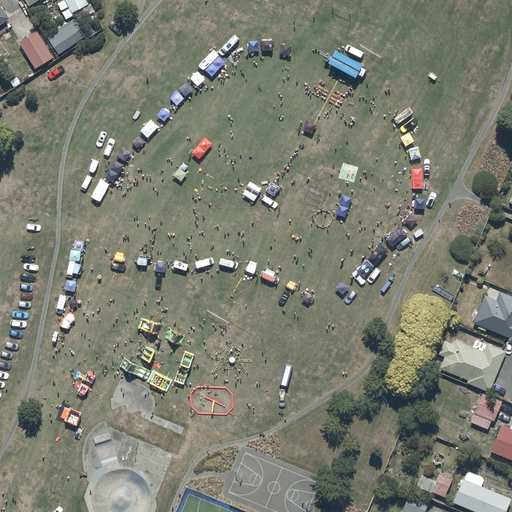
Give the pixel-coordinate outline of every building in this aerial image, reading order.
[(89,2),(88,0),(61,0),(57,2),(66,18),(73,14),(72,12),(89,2)] [(0,22),(10,16),(0,2),(0,22)] [(75,17),(47,34),(59,52),(86,34),(75,17)] [(37,29),(20,40),(36,66),(53,56),(37,29)] [(511,294),(500,289),(499,291),(495,290),(494,294),(488,291),(487,294),(484,293),(473,320),(479,323),(477,327),(485,330),(486,326),(508,335),(507,339),(511,340),(511,294)] [(488,390),(505,349),(487,341),(486,342),(476,338),(473,345),(454,338),(453,342),(444,338),(439,353),(444,355),(439,367),(467,378),(466,381),(488,390)] [(501,398),(482,391),(470,421),(487,427),(491,418),(493,419),(501,398)] [(511,426),(501,422),(490,448),(511,457),(511,426)] [(462,476),(453,499),(483,511),(504,511),(510,496),(480,484),(484,475),(468,469),(465,477),(462,476)] [(444,496),(451,477),(439,471),(437,478),(421,472),(416,485),(444,496)] [(423,511),(428,499),(409,491),(402,510),(403,511),(402,511),(399,511),(395,510),(394,511),(423,511)]
